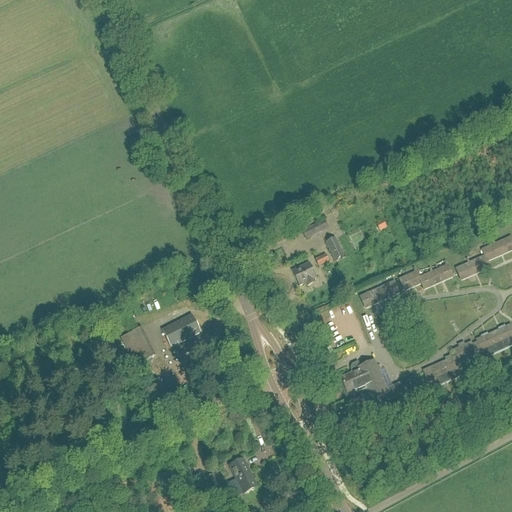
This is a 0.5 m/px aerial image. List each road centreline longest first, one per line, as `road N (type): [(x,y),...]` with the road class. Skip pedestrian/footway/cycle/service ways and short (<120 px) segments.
road 1 (tertiary): [(250,315),(99,0)]
road 2 (residential): [(377,346),(365,318),(383,310),(493,290),(502,303),(431,362),(392,377)]
road 3 (track): [(287,371),(61,487)]
road 4 (unclassified): [(511,436),(371,511)]
